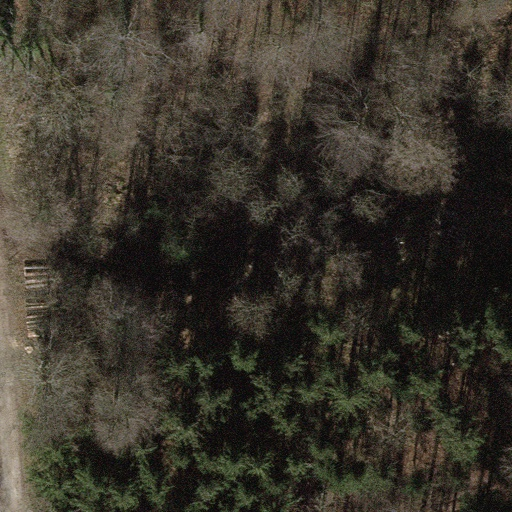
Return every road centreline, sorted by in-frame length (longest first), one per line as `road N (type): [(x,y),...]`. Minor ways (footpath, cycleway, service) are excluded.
road 1 (track): [(511,474),(283,511)]
road 2 (track): [(0,372),(12,511)]
